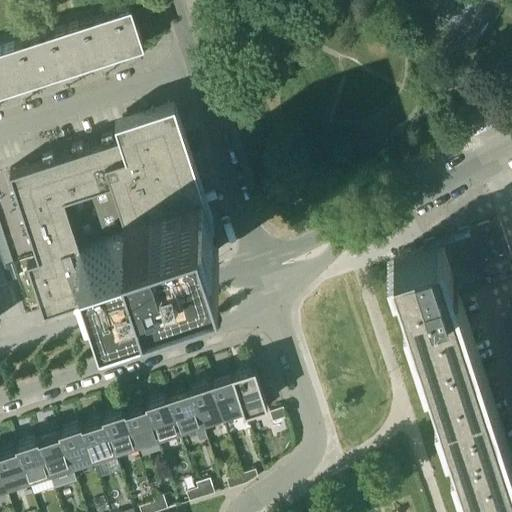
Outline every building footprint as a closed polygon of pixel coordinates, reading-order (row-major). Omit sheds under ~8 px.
[(79,62),(144,41),(131,2),(66,23),(79,62)] [(14,83),(79,62),(66,23),(1,44),(14,83)] [(1,44),(0,44),(0,87),(14,83),(1,44)] [(119,130),(27,158),(9,164),(38,252),(27,256),(44,307),(98,289),(101,298),(102,300),(132,290),(132,288),(162,278),(159,269),(188,259),(189,264),(219,254),(218,250),(219,249),(214,235),(209,219),(214,218),(203,184),(174,97),(114,115),(119,130)] [(511,255),(498,214),(468,224),(487,282),(511,273),(511,255)] [(470,287),(487,282),(468,224),(438,234),(423,239),(426,247),(393,258),(476,511),(511,511),(511,471),(454,292),(470,287)] [(232,369),(233,372),(244,408),(246,412),(269,405),(267,400),(255,362),(232,369)] [(226,419),(246,412),(244,408),(233,372),(213,378),(224,414),(226,419)] [(188,384),(189,386),(201,422),(202,426),(226,419),(224,414),(213,378),(212,376),(188,384)] [(189,386),(169,393),(181,428),(182,433),(197,428),(200,437),(206,435),(202,426),(201,422),(189,386)] [(146,398),(146,400),(158,436),(160,440),(162,440),(160,435),(179,429),(180,434),(182,433),(181,428),(169,393),(168,390),(146,398)] [(146,400),(126,407),(139,447),(160,440),(158,436),(146,400)] [(139,447),(126,407),(125,404),(102,412),(103,414),(116,454),(118,454),(117,449),(135,444),(137,448),(139,447)] [(269,408),(273,418),(287,414),(283,404),(269,408)] [(103,414),(82,421),(95,461),(100,475),(121,468),(116,454),(103,414)] [(95,461),(82,421),(81,419),(58,426),(59,429),(71,464),(92,457),(93,462),(95,461)] [(59,429),(39,435),(51,471),(71,464),(59,429)] [(51,471),(39,435),(38,433),(16,440),(16,443),(28,478),(51,471)] [(16,443),(0,448),(0,463),(7,485),(28,478),(16,443)] [(0,492),(9,490),(7,485),(0,463),(0,492)] [(247,480),(258,473),(255,466),(241,470),(244,480),(247,480)] [(241,470),(226,475),(229,485),(244,480),(241,470)] [(202,494),(215,490),(212,480),(199,484),(202,494)] [(199,484),(186,488),(189,498),(202,494),(199,484)] [(157,508),(168,505),(164,492),(154,495),(154,499),(157,508)] [(154,499),(139,503),(141,511),(145,511),(157,508),(154,499)]
